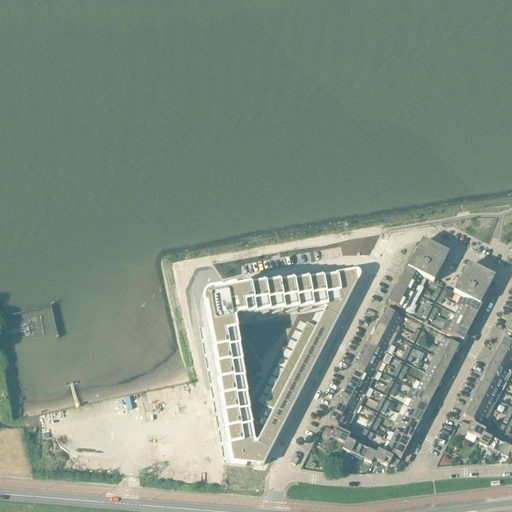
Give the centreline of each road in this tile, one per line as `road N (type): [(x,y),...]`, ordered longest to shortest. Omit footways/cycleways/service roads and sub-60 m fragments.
road 1 (residential): [(277,472),(379,271)]
road 2 (tertiary): [(220,511),(0,493)]
road 3 (residential): [(417,475),(509,278)]
road 4 (residential): [(379,271),(396,243),(420,236),(509,278)]
road 5 (residential): [(277,472),(341,482),(417,475)]
road 6 (residential): [(244,282),(342,263),(379,271)]
